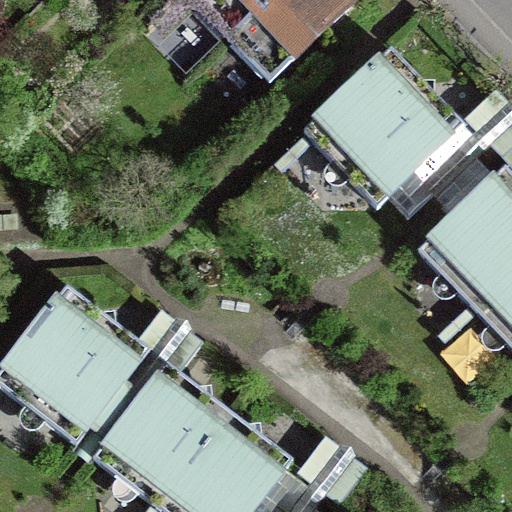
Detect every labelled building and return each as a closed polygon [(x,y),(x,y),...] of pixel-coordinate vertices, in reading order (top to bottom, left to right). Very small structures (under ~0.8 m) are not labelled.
[(186,0),(183,3),(225,46),(267,89),(347,12),(335,0),(186,0)] [(346,185),(374,214),(446,145),(461,131),(432,100),(423,108),(409,94),(418,86),(388,55),(301,138),(329,167),(347,167),(346,185)] [(511,183),(503,174),(489,187),(415,257),(437,280),(455,280),(455,298),(470,315),(486,331),(504,332),(504,350),(511,358),(511,183)] [(113,400),(147,356),(113,330),(106,339),(90,327),(97,318),(64,292),(0,374),(0,394),(22,411),(39,410),(42,427),(74,451),(113,400)] [(135,499),(152,511),(254,511),(279,480),(290,466),(259,442),(245,444),(243,430),(227,417),(210,405),(196,406),(194,392),(164,369),(130,413),(90,464),(115,483),(132,482),(135,499)]
